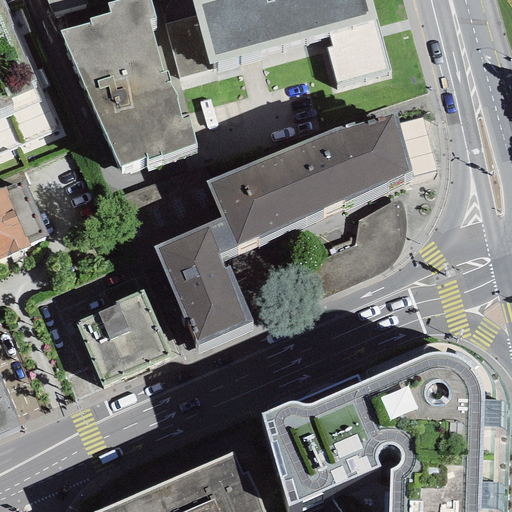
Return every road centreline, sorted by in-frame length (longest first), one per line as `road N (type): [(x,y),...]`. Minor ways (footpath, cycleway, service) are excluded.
road 1 (primary): [(5,484),(412,297)]
road 2 (residential): [(476,102),(451,229),(412,297)]
road 3 (secondary): [(511,234),(476,102)]
